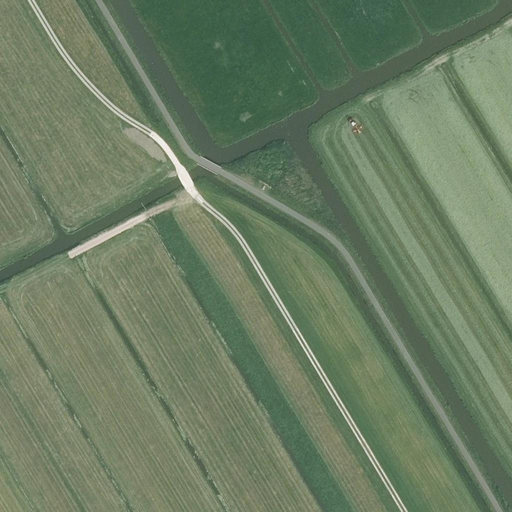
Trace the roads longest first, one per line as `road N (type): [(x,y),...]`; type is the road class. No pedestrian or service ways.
road 1 (track): [(31,0),(71,66),(164,146),(191,189),(238,236),(404,511)]
road 2 (track): [(0,291),(196,194)]
road 3 (track): [(356,104),(511,22)]
